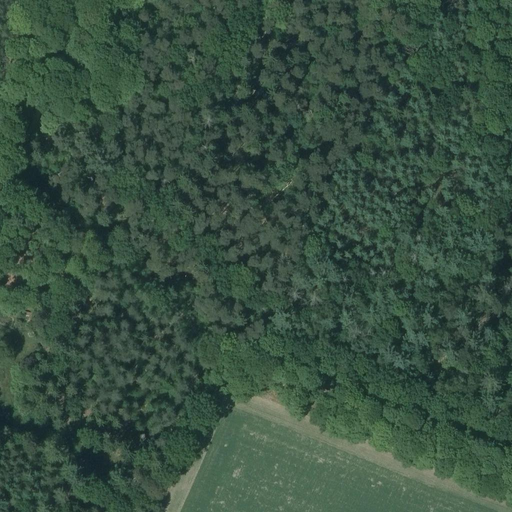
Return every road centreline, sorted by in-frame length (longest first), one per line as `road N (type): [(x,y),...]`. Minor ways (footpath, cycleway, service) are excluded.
road 1 (track): [(10,172),(88,223),(221,361),(507,466)]
road 2 (track): [(82,0),(10,172)]
road 3 (track): [(221,361),(161,511)]
